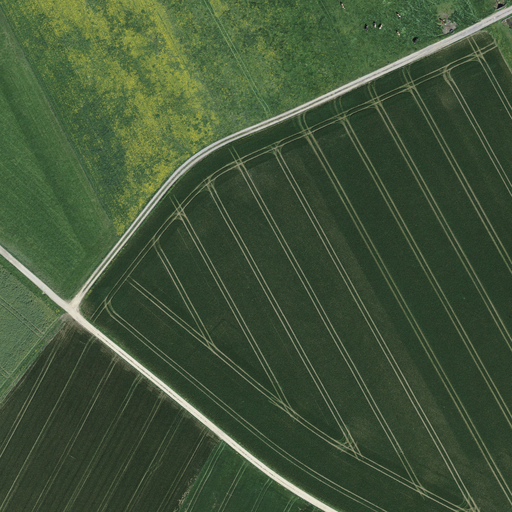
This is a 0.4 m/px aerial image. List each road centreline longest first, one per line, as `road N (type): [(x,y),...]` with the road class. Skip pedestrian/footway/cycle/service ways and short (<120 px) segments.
road 1 (track): [(0,389),(180,162),(511,7)]
road 2 (track): [(0,248),(250,457),(334,511)]
